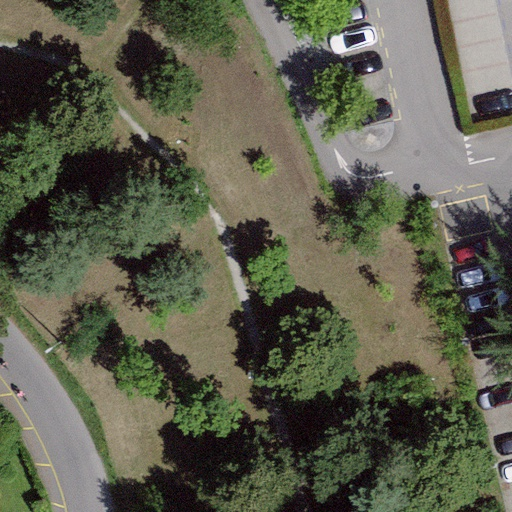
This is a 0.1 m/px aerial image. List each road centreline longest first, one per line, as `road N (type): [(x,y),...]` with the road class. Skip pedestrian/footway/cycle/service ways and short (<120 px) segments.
road 1 (unknown): [(511,460),(73,423)]
road 2 (residential): [(0,339),(73,423),(99,511)]
